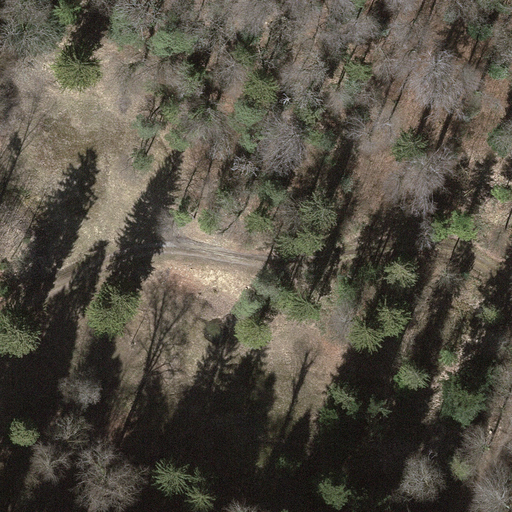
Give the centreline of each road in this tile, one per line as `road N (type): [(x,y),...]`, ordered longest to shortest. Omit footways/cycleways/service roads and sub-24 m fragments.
road 1 (track): [(0,320),(109,259),(149,246),(275,267),(416,244),(478,260),(511,283)]
road 2 (track): [(31,511),(70,501),(153,511)]
